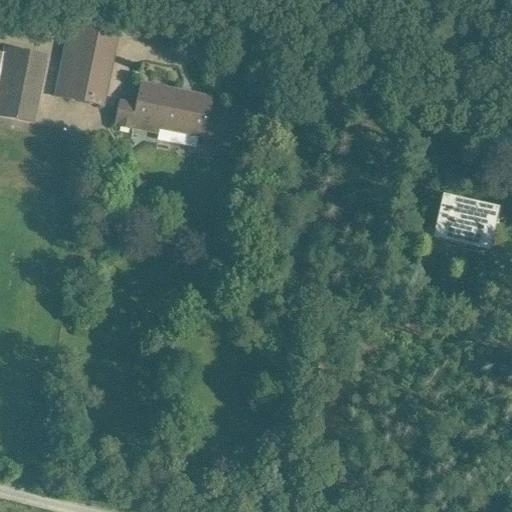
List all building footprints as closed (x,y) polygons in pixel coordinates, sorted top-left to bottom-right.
[(0,34),(21,39),(25,20),(0,14),(0,34)] [(103,108),(114,57),(118,37),(70,27),(55,98),(103,108)] [(49,58),(5,50),(4,55),(0,73),(0,118),(35,126),(49,58)] [(120,104),(116,124),(116,126),(160,135),(161,130),(199,138),(199,139),(205,140),(211,151),(214,151),(216,150),(216,151),(223,146),(223,145),(234,147),(240,116),(209,110),(210,106),(189,102),(189,104),(179,102),(181,94),(141,85),(137,108),(120,104)] [(444,201),(439,221),(434,243),(486,255),(496,213),(444,201)]
